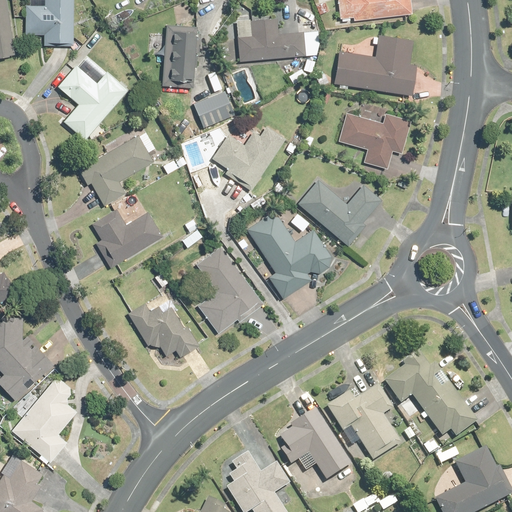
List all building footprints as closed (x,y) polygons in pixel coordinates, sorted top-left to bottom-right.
[(0,0),(0,55),(10,54),(1,0),(0,0)] [(23,5),(23,34),(42,35),(42,45),(71,46),(72,0),(41,0),(42,5),(23,5)] [(335,0),(338,18),(351,17),(352,20),(409,14),(407,0),(335,0)] [(234,38),(236,62),(303,56),(301,31),(275,33),(274,18),(248,21),(249,36),(234,38)] [(158,86),(190,88),(194,27),(162,25),(158,86)] [(335,50),(330,83),(409,96),(414,66),(407,64),(411,41),(375,35),(372,56),(335,50)] [(55,87),(75,104),(60,121),(82,140),(125,91),(103,73),(94,83),(74,66),(55,87)] [(191,104),(200,128),(232,115),(222,91),(191,104)] [(364,150),(360,162),(385,169),(390,151),(398,154),(408,122),(384,115),(381,124),(345,114),(336,142),(364,150)] [(225,133),(209,158),(225,169),(222,174),(248,190),(281,140),(264,128),(258,137),(250,132),(242,144),(225,133)] [(75,169),(84,185),(88,183),(101,206),(123,194),(116,182),(150,163),(135,136),(75,169)] [(315,179),(294,204),(345,246),(362,226),(359,224),(379,200),(360,184),(344,203),(315,179)] [(93,243),(109,269),(160,237),(145,212),(124,225),(114,209),(89,225),(99,240),(93,243)] [(271,213),(246,230),(275,273),(267,278),(281,299),(308,280),(303,274),(307,272),(318,274),(326,268),(328,258),(310,231),(292,243),(271,213)] [(214,292),(194,306),(215,334),(234,320),(236,322),(259,305),(217,248),(193,265),(214,292)] [(0,301),(14,293),(1,271),(0,271),(0,301)] [(142,302),(124,313),(144,346),(147,345),(157,348),(163,358),(171,353),(176,361),(198,347),(184,325),(181,327),(168,306),(159,311),(156,307),(148,312),(142,302)] [(0,374),(0,375),(0,388),(12,401),(51,365),(33,346),(29,350),(26,347),(30,342),(25,337),(20,340),(21,317),(0,316),(0,374)] [(402,366),(381,380),(398,403),(408,396),(440,436),(448,431),(454,438),(475,422),(432,363),(429,367),(416,351),(399,361),(402,366)] [(9,431),(47,463),(64,443),(55,435),(74,412),(65,404),(65,399),(68,394),(67,387),(58,380),(50,381),(9,431)] [(346,391),(325,405),(341,430),(347,427),(370,462),(401,442),(382,414),(392,408),(376,383),(351,399),(346,391)] [(283,446),(278,449),(288,464),(307,452),(324,480),(350,463),(313,406),(286,423),(288,427),(276,435),(283,446)] [(452,462),(462,483),(433,497),(440,511),(473,511),(511,494),(497,466),(493,467),(481,446),(452,462)] [(288,482),(274,461),(258,471),(246,452),(231,462),(236,470),(227,475),(232,482),(224,487),(240,511),(244,511),(249,510),(250,511),(284,511),(272,493),(288,482)] [(1,474),(0,475),(0,511),(39,511),(40,509),(29,501),(38,486),(34,483),(39,474),(18,461),(7,478),(1,474)] [(223,511),(221,511),(224,505),(205,496),(198,511),(193,509),(191,511),(223,511)]
